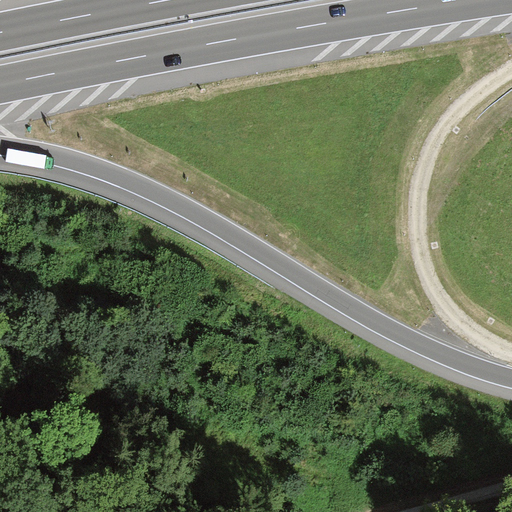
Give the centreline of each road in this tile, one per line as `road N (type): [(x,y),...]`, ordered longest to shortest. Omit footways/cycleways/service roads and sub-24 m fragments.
road 1 (motorway): [(0,146),(53,155),(165,196),(400,334),(511,377)]
road 2 (motorway): [(0,84),(470,0)]
road 3 (motorway): [(169,0),(0,33)]
